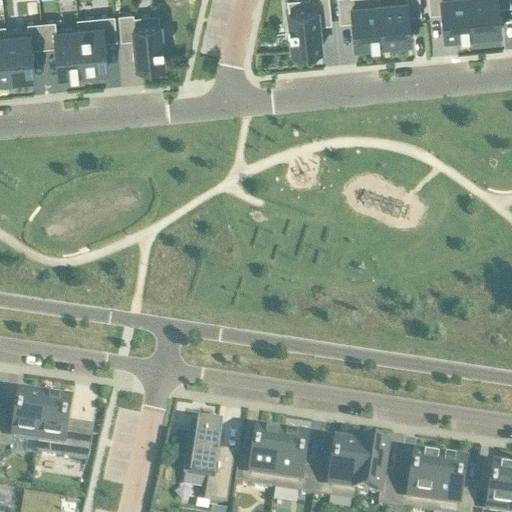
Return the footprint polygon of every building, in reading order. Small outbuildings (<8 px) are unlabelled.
[(310,49),(321,48),(318,24),(331,23),(329,0),(286,0),(287,5),(285,5),(285,11),(288,10),(289,23),(286,23),(288,38),(291,38),(291,42),(289,43),(289,49),(292,48),(292,51),(295,51),(296,53),(311,52),(310,49)] [(379,2),(380,2),(379,0),(337,0),(339,22),(352,21),(355,45),(383,42),(379,2)] [(400,0),(380,2),(379,2),(383,42),(385,42),(385,45),(400,43),(400,41),(410,40),(408,16),(421,14),(419,0),(400,0)] [(469,0),(427,0),(429,14),(442,12),(445,36),(472,33),(469,0)] [(469,0),(472,33),(475,33),(475,36),(490,35),(490,32),(500,31),(498,7),(511,6),(510,0),(469,0)] [(161,42),(165,42),(164,27),(160,28),(158,14),(133,16),(133,12),(118,14),(121,40),(134,39),(137,66),(147,65),(147,68),(161,67),(161,64),(163,63),(161,42)] [(77,18),(78,27),(83,71),(87,71),(87,74),(101,72),(101,69),(106,69),(104,41),(117,40),(114,14),(77,18)] [(78,27),(56,30),(55,20),(41,21),(43,47),(56,46),(59,73),(65,73),(65,76),(78,75),(78,72),(83,71),(78,27)] [(43,47),(41,21),(27,23),(27,27),(5,30),(10,78),(14,78),(14,81),(28,79),(28,76),(33,76),(31,48),(43,47)] [(5,30),(5,25),(0,25),(0,82),(5,82),(5,79),(10,78),(5,30)] [(38,444),(45,397),(20,393),(15,423),(1,421),(0,429),(0,448),(12,450),(14,440),(37,444),(38,444)] [(88,462),(92,435),(66,431),(71,401),(45,397),(38,444),(37,444),(36,454),(88,462)] [(198,424),(191,423),(183,475),(207,478),(204,501),(227,505),(235,453),(219,451),(222,426),(198,422),(198,424)] [(274,490),(283,434),(257,430),(252,460),(239,458),(234,484),(274,490)] [(314,496),(318,470),(304,468),(308,438),(283,434),(274,490),(314,496)] [(355,493),(362,446),(336,442),(331,472),(318,470),(314,496),(354,502),(355,493)] [(355,493),(379,496),(377,506),(393,508),(397,482),(383,480),(388,450),(362,446),(355,493)] [(416,511),(432,511),(441,458),(415,454),(410,484),(397,482),(393,508),(416,511)] [(473,511),(476,494),(462,492),(467,462),(441,458),(432,511),(473,511)] [(511,511),(511,468),(494,466),(489,496),(476,494),(473,511),(511,511)]
